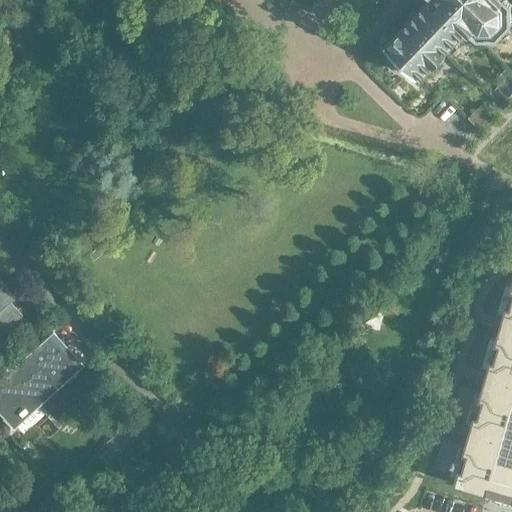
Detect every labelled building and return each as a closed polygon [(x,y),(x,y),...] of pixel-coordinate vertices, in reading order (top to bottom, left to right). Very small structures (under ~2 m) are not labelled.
[(508,0),(428,0),(387,43),(421,76),(467,28),(477,38),(482,38),(498,38),(511,23),(511,19),(511,3),(510,2),(508,0)] [(511,79),(511,74),(506,68),(499,75),(508,84),(511,79)] [(495,113),(488,106),(479,115),(476,112),(470,119),(480,128),(495,113)] [(0,333),(22,313),(10,300),(14,295),(8,289),(0,279),(0,333)] [(511,286),(511,290),(511,299),(510,306),(507,305),(495,344),(499,345),(495,360),(491,358),(479,400),(483,401),(479,415),(475,414),(464,453),(467,454),(463,469),(459,468),(455,484),(488,494),(490,486),(511,492),(511,286)] [(32,352),(0,380),(0,405),(13,420),(55,383),(57,385),(76,369),(61,353),(64,350),(49,334),(31,350),(32,352)] [(341,384),(360,378),(356,364),(337,369),(341,384)]
